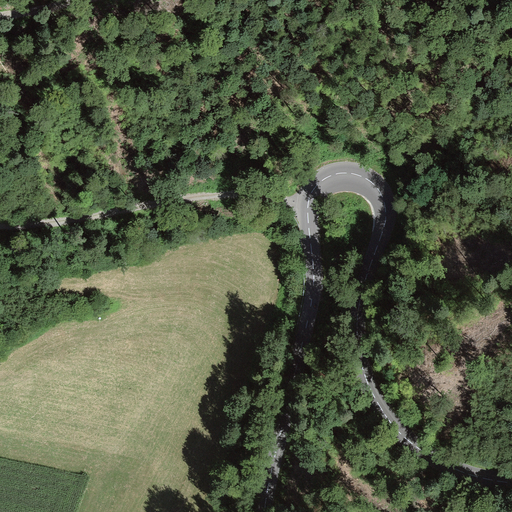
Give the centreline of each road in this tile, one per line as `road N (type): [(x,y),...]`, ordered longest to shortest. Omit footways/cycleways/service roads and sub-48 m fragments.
road 1 (secondary): [(511,482),(450,467),(406,439),(382,411),(360,359),(357,322),(385,204),(369,180),(346,172),(324,179),(309,198),(311,301),(264,511)]
road 2 (track): [(0,224),(187,194),(276,193),(308,204)]
